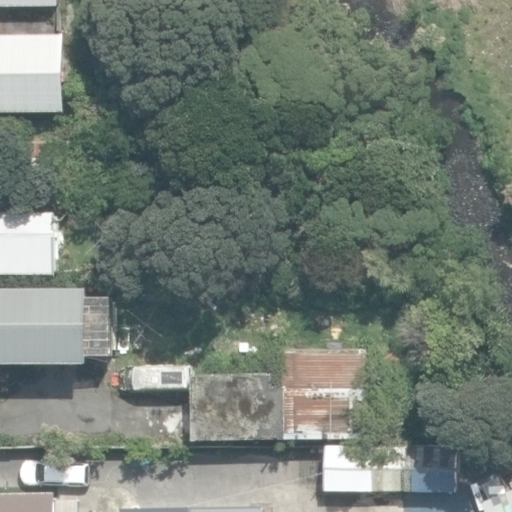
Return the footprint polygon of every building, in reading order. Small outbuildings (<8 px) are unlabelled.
[(0,0),(0,113),(71,113),(70,35),(0,35),(0,6),(63,6),(63,0),(0,0)] [(150,121),(153,198),(199,196),(197,157),(174,158),(173,120),(150,121)] [(9,183),(74,184),(76,138),(10,137),(9,183)] [(0,270),(60,270),(60,212),(0,211),(0,270)] [(0,407),(7,407),(6,364),(94,363),(94,354),(118,354),(118,296),(95,296),(95,286),(0,286),(0,407)] [(196,367),(195,433),(367,434),(367,347),(284,346),(284,380),(275,380),(275,368),(196,367)] [(385,446),(334,446),(334,501),(433,501),(433,446),(385,446)] [(0,511),(63,511),(63,489),(0,489),(0,511)] [(511,511),(511,492),(490,506),(494,511),(511,511)]
